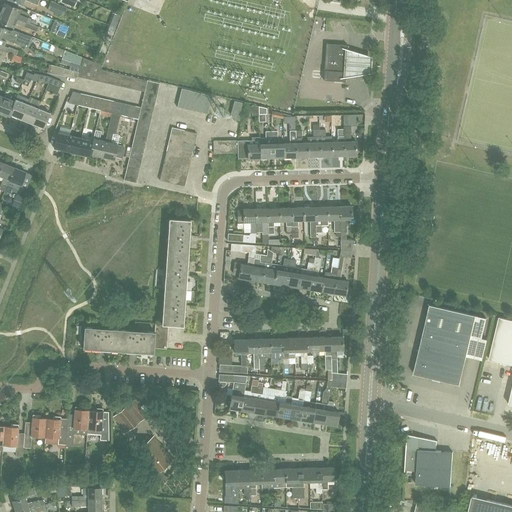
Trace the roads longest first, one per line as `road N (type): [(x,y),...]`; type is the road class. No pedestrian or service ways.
road 1 (residential): [(208,376),(226,188),(242,181),(388,178)]
road 2 (residential): [(0,387),(43,390),(45,364),(208,376)]
road 3 (tertiary): [(372,401),(388,178)]
road 4 (tertiary): [(388,178),(395,0)]
road 5 (unclassified): [(511,435),(372,401)]
road 6 (residential): [(200,511),(208,376)]
road 7 (residential): [(0,126),(41,143),(38,154),(106,171)]
